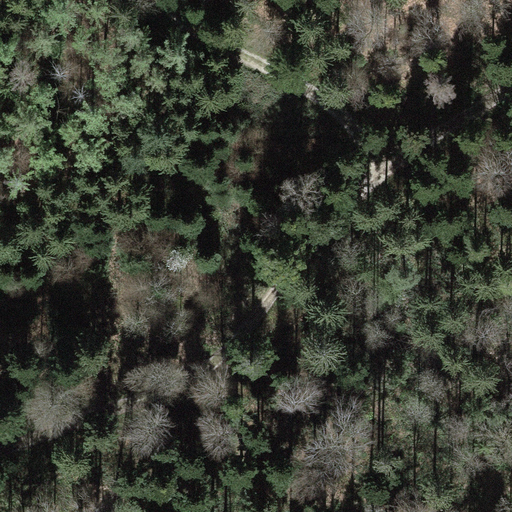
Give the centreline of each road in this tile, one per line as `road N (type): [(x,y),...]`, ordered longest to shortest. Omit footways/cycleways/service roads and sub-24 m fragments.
road 1 (track): [(0,456),(197,379),(230,355),(410,153),(511,85)]
road 2 (track): [(156,0),(239,36),(410,153)]
